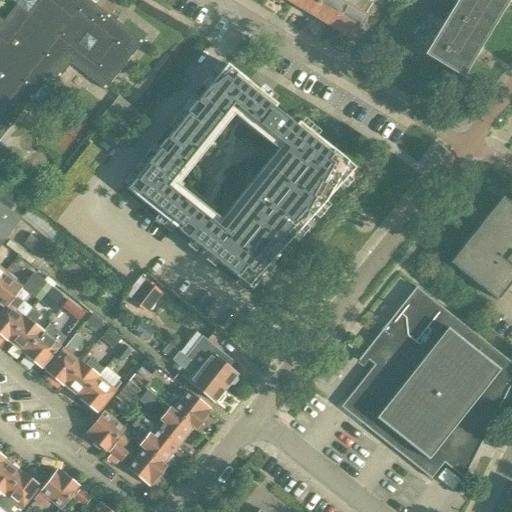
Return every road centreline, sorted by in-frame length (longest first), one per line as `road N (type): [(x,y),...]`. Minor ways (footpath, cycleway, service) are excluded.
road 1 (residential): [(355,78),(213,0)]
road 2 (residential): [(375,511),(249,414)]
road 3 (residential): [(171,511),(249,414)]
